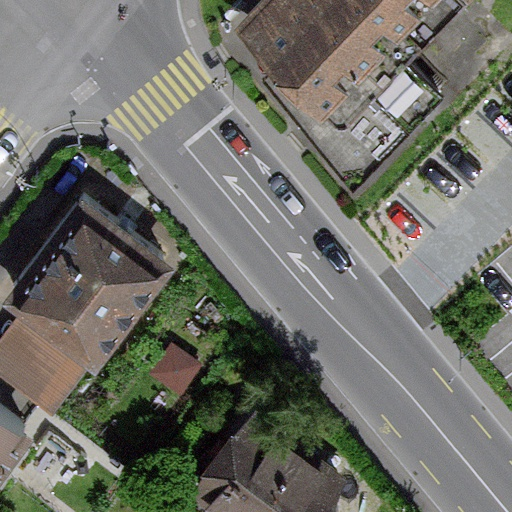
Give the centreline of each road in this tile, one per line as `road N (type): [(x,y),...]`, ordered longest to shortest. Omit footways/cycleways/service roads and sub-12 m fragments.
road 1 (secondary): [(70,2),(508,511)]
road 2 (residential): [(0,115),(70,2)]
